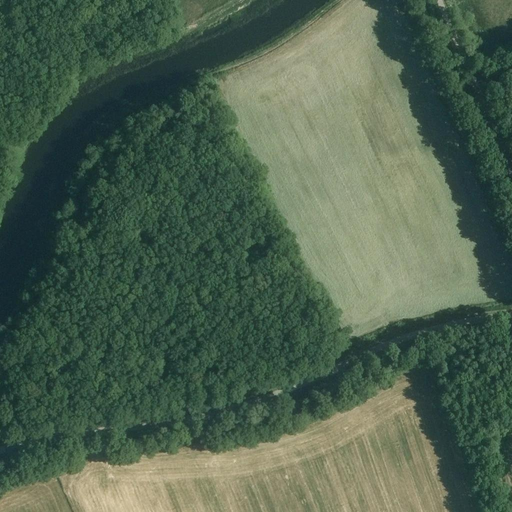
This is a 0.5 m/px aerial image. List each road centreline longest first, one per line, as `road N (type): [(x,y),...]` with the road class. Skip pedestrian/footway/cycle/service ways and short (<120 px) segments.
road 1 (unclassified): [(0,449),(206,410),(395,340),(461,320),(511,317)]
road 2 (unclassified): [(511,175),(475,89),(511,71)]
